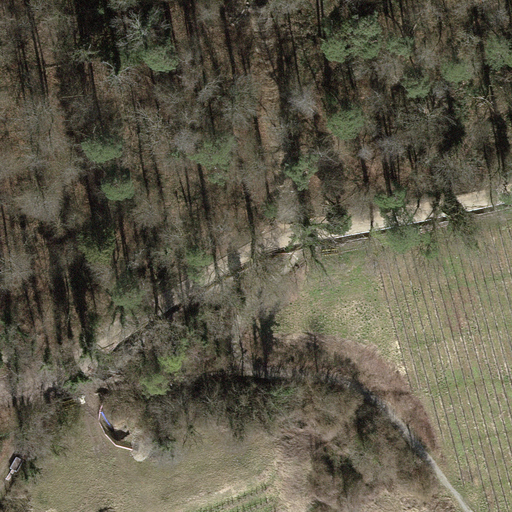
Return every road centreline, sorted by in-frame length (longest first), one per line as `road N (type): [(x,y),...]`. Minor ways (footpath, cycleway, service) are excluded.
road 1 (track): [(64,371),(293,241)]
road 2 (track): [(293,241),(511,198)]
road 3 (track): [(64,371),(0,482)]
